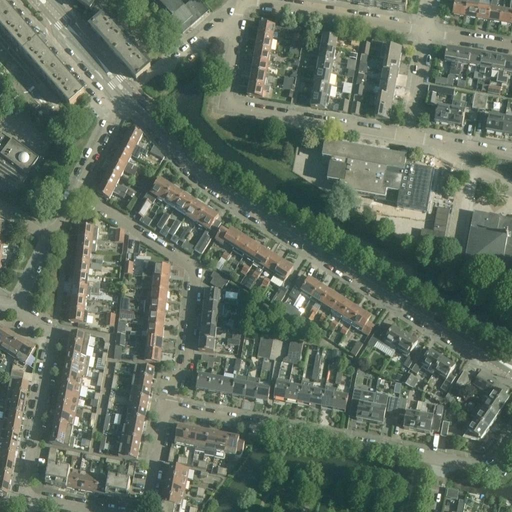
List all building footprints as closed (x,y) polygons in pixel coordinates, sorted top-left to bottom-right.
[(0,0),(0,29),(14,17),(5,6),(5,5),(2,0),(1,1),(0,0)] [(90,12),(98,0),(74,0),(75,1),(90,12)] [(193,0),(189,4),(184,9),(176,0),(157,0),(154,3),(182,35),(208,13),(209,14),(197,0),(193,0)] [(407,0),(376,0),(375,8),(405,13),(407,0)] [(452,16),(465,18),(467,0),(462,0),(462,4),(455,3),(452,16)] [(467,0),(465,18),(476,20),(478,7),(479,0),(467,0)] [(502,11),(500,24),(511,26),(511,25),(511,0),(509,12),(502,11)] [(491,9),(488,22),(500,24),(502,11),(496,10),(497,4),(496,4),(492,3),(491,9)] [(491,9),(478,7),(476,20),(488,22),(491,9)] [(113,55),(127,42),(105,16),(90,29),(100,40),(103,44),(104,44),(113,55)] [(24,28),(14,17),(0,29),(23,56),(37,43),(28,32),(29,31),(25,27),(24,28)] [(260,25),(258,37),(273,40),(274,34),(279,35),(280,29),(260,25)] [(293,36),(292,44),(301,45),(302,38),(293,36)] [(256,49),(271,52),(273,40),(258,37),(256,49)] [(321,48),(335,51),(337,39),(323,37),(321,48)] [(127,42),(113,55),(123,65),(122,65),(126,70),(126,69),(136,80),(150,68),(127,42)] [(23,56),(46,82),(61,69),(51,58),(52,57),(48,53),(47,54),(37,43),(23,56)] [(370,45),(363,44),(361,56),(368,57),(370,45)] [(381,53),(380,59),(385,60),(399,63),(402,51),(401,50),(382,47),(381,53)] [(333,63),(335,51),(321,48),(319,60),(333,63)] [(254,61),(269,63),(271,52),(256,49),(254,61)] [(447,49),(444,62),(452,64),(450,76),(454,77),(459,51),(447,49)] [(459,51),(454,77),(459,78),(462,65),(468,66),(471,53),(459,51)] [(471,53),(468,66),(480,68),(483,55),(471,53)] [(480,68),(479,75),(484,75),(485,69),(492,70),(494,57),(483,55),(480,68)] [(492,70),(491,74),(498,75),(497,84),(502,84),(503,79),(504,73),(506,59),(494,57),(492,70)] [(319,60),(317,72),(331,75),(332,69),(334,70),(335,64),(333,64),(333,63),(319,60)] [(399,63),(385,60),(384,66),(379,65),(378,71),(383,72),(397,74),(399,63)] [(252,72),(267,75),(269,63),(254,61),(252,72)] [(70,80),(61,69),(46,82),(70,109),(84,96),(74,85),(75,84),(71,80),(70,80)] [(267,75),(252,72),(250,85),(265,87),(267,75)] [(329,86),(331,75),(317,72),(315,84),(329,86)] [(395,86),(397,74),(383,72),(381,84),(395,86)] [(329,86),(315,84),(313,96),(329,99),(332,87),(329,86)] [(393,97),(395,86),(381,84),(380,90),(375,89),(374,95),(376,95),(376,94),(393,97)] [(265,88),(265,87),(250,85),(247,97),(262,99),(263,92),(269,93),(270,88),(265,88)] [(391,110),(393,97),(376,94),(376,95),(374,107),(391,110)] [(313,96),(310,108),(325,111),(326,105),(328,106),(329,99),(313,96)] [(488,98),(480,96),(477,111),(485,112),(488,98)] [(347,115),(349,103),(341,102),(339,113),(347,115)] [(451,110),(448,126),(462,128),(465,112),(466,105),(452,102),(451,110)] [(361,105),(353,104),(351,116),(359,117),(361,105)] [(389,122),(391,110),(374,107),(373,114),(376,114),(375,120),(389,122)] [(434,123),(448,126),(451,110),(437,107),(434,123)] [(502,135),(505,119),(489,117),(486,133),(502,135)] [(511,120),(505,119),(502,135),(511,137),(511,120)] [(125,141),(137,147),(142,136),(136,133),(137,132),(132,130),(132,131),(130,130),(125,141)] [(28,176),(38,161),(2,136),(0,138),(0,180),(1,181),(20,192),(28,178),(27,178),(28,176)] [(125,141),(119,152),(131,158),(137,161),(140,155),(142,150),(137,147),(125,141)] [(325,144),(322,160),(331,161),(330,166),(327,182),(340,185),(339,193),(374,199),(386,201),(397,204),(397,209),(427,214),(434,173),(411,169),(412,164),(406,163),(407,159),(405,158),(383,154),(325,144)] [(119,152),(114,163),(125,169),(126,169),(131,171),(133,167),(128,165),(131,158),(119,152)] [(137,175),(131,172),(131,171),(126,169),(125,169),(114,163),(108,173),(120,179),(123,173),(134,179),(137,175)] [(108,173),(103,184),(115,190),(120,193),(126,196),(128,192),(117,186),(120,179),(108,173)] [(143,200),(134,214),(143,219),(155,199),(163,204),(172,188),(171,188),(172,186),(168,184),(167,185),(160,180),(154,189),(151,188),(144,200),(143,200)] [(103,198),(109,201),(115,190),(103,184),(97,195),(98,195),(98,196),(102,199),(103,198)] [(174,210),(184,196),(178,192),(179,191),(174,188),(174,189),(172,188),(163,204),(164,204),(174,210)] [(187,215),(195,203),(189,199),(190,198),(185,195),(185,196),(184,196),(174,210),(185,217),(187,215)] [(195,203),(185,217),(197,224),(206,210),(200,206),(201,205),(196,202),(196,203),(195,203)] [(207,231),(194,251),(195,252),(202,256),(221,225),(216,222),(218,218),(211,213),(212,212),(208,209),(207,210),(206,210),(197,224),(203,228),(207,231)] [(421,231),(419,243),(443,247),(449,211),(437,209),(433,233),(421,231)] [(497,218),(473,213),(463,267),(511,276),(511,220),(502,219),(500,216),(497,218)] [(165,214),(157,228),(162,231),(170,218),(165,214)] [(168,235),(173,238),(181,224),(176,221),(168,235)] [(0,222),(0,234),(3,235),(3,236),(8,236),(9,233),(4,233),(5,223),(0,222)] [(80,228),(79,240),(97,242),(98,230),(80,228)] [(187,228),(178,242),(184,245),(192,231),(187,228)] [(222,231),(215,242),(223,247),(223,246),(232,252),(242,237),(232,231),(229,235),(222,231)] [(124,233),(123,232),(116,232),(115,244),(123,245),(124,233)] [(252,244),(242,237),(232,252),(243,258),(252,244)] [(79,240),(77,252),(91,254),(96,254),(97,247),(104,247),(105,243),(97,242),(79,240)] [(252,244),(243,258),(253,265),(262,250),(252,244)] [(262,250),(253,265),(258,268),(255,274),(260,276),(262,274),(263,271),(272,256),(262,250)] [(77,252),(76,264),(90,265),(91,254),(77,252)] [(225,254),(221,259),(226,262),(230,257),(225,254)] [(272,256),(263,271),(273,278),(283,263),(272,256)] [(143,274),(142,278),(154,279),(154,280),(169,281),(169,276),(170,269),(168,269),(169,264),(150,262),(150,263),(149,274),(148,274),(143,273),(143,274)] [(283,263),(273,278),(284,284),(293,269),(283,263)] [(90,265),(76,264),(75,275),(89,277),(90,271),(102,273),(102,267),(95,266),(92,265),(92,266),(90,265)] [(133,265),(125,264),(124,276),(132,277),(133,265)] [(245,266),(241,272),(247,275),(250,269),(245,266)] [(213,280),(221,285),(224,280),(214,273),(211,278),(213,280)] [(89,277),(75,275),(74,288),(100,290),(100,285),(88,284),(89,277)] [(295,289),(289,298),(297,302),(301,295),(310,301),(320,286),(309,280),(308,281),(302,277),(295,289)] [(167,293),(169,281),(154,280),(152,292),(167,293)] [(229,283),(224,280),(221,285),(213,280),(210,285),(221,292),(224,287),(226,288),(229,283)] [(265,280),(262,285),(267,288),(270,283),(265,280)] [(321,308),(330,293),(320,286),(310,301),(321,308)] [(100,290),(74,288),(72,299),(86,301),(86,302),(90,302),(91,296),(99,296),(99,291),(100,291),(100,290)] [(281,288),(270,305),(277,309),(287,292),(281,288)] [(166,305),(167,293),(152,292),(151,303),(166,305)] [(203,305),(219,306),(220,293),(205,292),(203,305)] [(331,314),(340,299),(330,293),(321,308),(331,314)] [(72,299),(71,311),(85,313),(85,314),(87,314),(97,315),(97,310),(85,308),(86,302),(86,301),(72,299)] [(341,321),(351,306),(340,299),(331,314),(341,321)] [(165,317),(166,305),(151,303),(146,303),(145,303),(144,314),(150,315),(165,317)] [(203,305),(202,316),(218,318),(222,318),(223,307),(219,306),(203,305)] [(351,327),(360,312),(351,306),(341,321),(351,327)] [(309,314),(306,320),(311,324),(318,313),(313,310),(310,315),(309,314)] [(71,311),(70,324),(86,326),(87,314),(85,314),(85,313),(71,311)] [(360,312),(351,327),(362,334),(361,334),(368,338),(374,328),(367,324),(371,318),(360,312)] [(114,329),(115,316),(107,315),(106,328),(114,329)] [(164,329),(165,317),(150,315),(149,327),(164,329)] [(201,327),(201,328),(216,330),(221,331),(221,326),(217,325),(218,318),(202,316),(201,327)] [(338,325),(333,322),(330,328),(335,331),(338,325)] [(149,327),(147,339),(162,341),(164,329),(149,327)] [(395,352),(405,336),(401,334),(401,333),(394,328),(390,334),(379,327),(368,346),(374,350),(377,344),(394,354),(395,353),(395,352)] [(215,342),(216,330),(201,328),(200,341),(215,342)] [(17,338),(8,333),(0,345),(0,350),(7,354),(17,338)] [(72,334),(70,344),(88,348),(90,337),(72,334)] [(405,336),(395,352),(395,353),(400,356),(407,360),(402,367),(408,370),(418,355),(412,351),(418,343),(410,338),(409,339),(405,336)] [(25,344),(17,338),(7,354),(15,360),(25,344)] [(141,338),(140,350),(140,351),(146,351),(161,353),(162,341),(147,339),(141,339),(141,338)] [(214,354),(215,342),(200,341),(198,352),(214,354)] [(273,344),(260,341),(259,347),(272,350),(273,344)] [(358,343),(350,356),(355,358),(363,346),(358,343)] [(15,360),(13,364),(16,366),(19,362),(25,365),(34,349),(25,344),(15,360)] [(86,358),(88,348),(70,344),(68,354),(86,358)] [(265,354),(264,360),(270,361),(272,350),(259,347),(258,353),(265,354)] [(288,353),(301,355),(302,349),(290,347),(288,353)] [(133,357),(132,362),(158,365),(160,365),(161,353),(146,351),(140,351),(139,358),(133,357)] [(432,376),(442,360),(439,357),(439,356),(432,352),(426,360),(421,357),(411,372),(417,376),(421,369),(428,373),(432,376)] [(286,364),(293,366),(294,360),(300,361),(301,355),(288,353),(286,364)] [(68,354),(66,364),(88,369),(90,359),(86,358),(68,354)] [(201,357),(201,363),(208,364),(207,369),(213,370),(214,364),(214,358),(201,357)] [(447,363),(442,360),(432,376),(433,377),(433,376),(438,379),(439,378),(445,382),(440,390),(446,394),(456,378),(450,375),(455,367),(448,362),(447,363)] [(66,364),(64,374),(82,378),(86,379),(88,369),(66,364)] [(132,367),(130,377),(134,377),(152,381),(154,370),(136,367),(132,367)] [(464,372),(456,384),(461,387),(469,375),(464,372)] [(11,373),(9,379),(22,381),(23,375),(11,373)] [(82,378),(64,374),(62,385),(81,388),(82,378)] [(491,398),(484,409),(496,418),(509,400),(505,397),(509,391),(480,374),(473,386),(491,398)] [(208,393),(211,378),(199,375),(196,391),(208,393)] [(474,378),(469,375),(461,387),(466,390),(474,378)] [(236,376),(234,382),(235,382),(232,397),(244,400),(247,385),(248,379),(247,378),(247,379),(236,377),(236,376)] [(150,391),(152,381),(134,377),(132,387),(150,391)] [(211,378),(208,393),(220,395),(223,380),(211,378)] [(247,385),(244,400),(256,402),(259,387),(258,387),(259,384),(260,381),(248,379),(247,385)] [(234,382),(223,380),(220,395),(232,397),(235,382),(234,382)] [(277,381),(273,401),(274,401),(285,404),(288,388),(289,383),(277,381)] [(9,382),(7,392),(25,396),(27,385),(9,382)] [(300,391),(297,406),(309,408),(312,393),(313,385),(301,383),(300,391)] [(259,387),(256,402),(268,404),(271,386),(259,384),(258,387),(259,387)] [(81,388),(62,385),(60,395),(79,398),(81,388)] [(132,387),(130,397),(148,401),(150,391),(132,387)] [(288,388),(285,404),(297,406),(300,391),(288,388)] [(324,395),(321,411),(333,413),(336,398),(337,391),(325,388),(324,395)] [(354,391),(349,416),(350,416),(350,415),(357,417),(356,421),(362,422),(362,421),(370,423),(375,395),(354,391)] [(5,402),(23,406),(25,396),(7,392),(5,402)] [(324,395),(312,393),(309,408),(321,411),(324,395)] [(79,398),(60,395),(58,405),(77,408),(79,398)] [(375,395),(370,423),(377,424),(377,425),(383,426),(388,398),(375,395)] [(128,408),(146,411),(148,401),(130,397),(128,408)] [(336,398),(333,413),(345,415),(348,400),(336,398)] [(387,413),(398,416),(401,400),(390,398),(387,413)] [(401,400),(398,416),(404,417),(407,402),(401,400)] [(22,416),(23,406),(5,402),(3,412),(22,416)] [(77,408),(58,405),(56,415),(75,418),(77,408)] [(123,407),(121,417),(126,418),(144,421),(146,411),(128,408),(123,407)] [(420,413),(417,432),(424,433),(424,434),(430,435),(430,432),(439,433),(443,408),(437,407),(435,418),(425,416),(426,414),(420,413)] [(476,421),(489,429),(496,418),(484,409),(476,421)] [(22,416),(3,412),(0,411),(0,422),(1,422),(20,426),(22,416)] [(407,413),(404,430),(409,431),(409,430),(417,432),(420,413),(415,412),(415,414),(407,413)] [(75,418),(56,415),(54,425),(73,428),(75,418)] [(121,417),(119,427),(143,431),(144,421),(126,418),(121,417)] [(489,429),(476,421),(463,439),(478,442),(479,440),(480,441),(489,429)] [(0,432),(18,436),(20,426),(1,422),(0,429),(0,432)] [(449,424),(443,423),(440,437),(446,438),(449,424)] [(73,428),(54,425),(53,435),(71,438),(73,428)] [(118,427),(116,437),(122,438),(141,441),(143,431),(119,427),(118,427)] [(185,448),(188,429),(178,427),(174,446),(185,448)] [(188,429),(185,448),(195,450),(198,431),(188,429)] [(195,450),(195,453),(204,455),(208,433),(198,431),(195,450)] [(0,432),(0,443),(16,446),(18,436),(0,432)] [(204,455),(204,457),(214,459),(215,454),(215,453),(218,435),(208,433),(204,455)] [(53,435),(51,445),(69,449),(73,450),(75,440),(71,439),(71,438),(53,435)] [(215,454),(214,459),(224,460),(225,455),(228,437),(218,435),(215,453),(215,454)] [(235,457),(236,457),(238,457),(239,457),(240,456),(241,455),(241,454),(241,453),(242,454),(244,443),(238,442),(239,439),(228,437),(225,455),(235,457)] [(141,441),(122,438),(120,448),(139,451),(141,441)] [(0,443),(0,453),(14,456),(16,446),(0,443)] [(139,451),(120,448),(118,458),(137,462),(139,451)] [(0,453),(0,463),(12,466),(14,456),(0,453)] [(0,463),(0,474),(10,476),(12,466),(0,463)] [(66,489),(69,471),(49,467),(45,485),(66,489)] [(170,467),(168,477),(187,481),(189,470),(170,467)] [(69,471),(66,489),(76,491),(80,473),(69,471)] [(80,473),(76,491),(86,493),(90,475),(80,473)] [(0,474),(0,484),(8,486),(10,476),(0,474)] [(90,475),(86,493),(96,495),(100,477),(90,475)] [(106,497),(110,479),(100,477),(96,495),(106,497)] [(185,491),(187,481),(168,477),(166,487),(185,491)] [(130,483),(110,479),(106,497),(127,501),(130,483)] [(0,498),(1,499),(1,496),(6,497),(8,486),(0,484),(0,498)] [(183,501),(185,491),(166,487),(164,497),(183,501)] [(164,497),(163,507),(181,511),(183,501),(164,497)]
